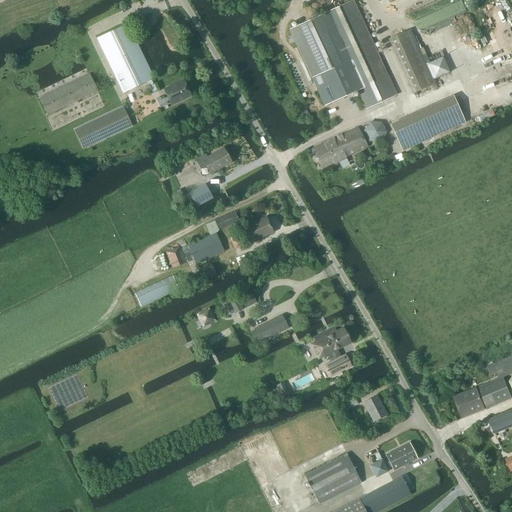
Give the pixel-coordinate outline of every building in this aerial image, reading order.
[(354,1),(322,15),(356,91),(364,108),(396,93),(388,76),(354,1)] [(293,29),(291,29),(313,78),(315,77),(327,104),(356,91),(322,15),(293,29)] [(123,26),(106,34),(102,36),(120,72),(117,73),(126,92),(150,81),(123,26)] [(410,29),(389,39),(414,94),(435,84),(410,29)] [(90,74),(43,96),(40,98),(48,115),(98,91),(90,74)] [(183,80),(164,89),(171,105),(191,96),(183,80)] [(453,95),(390,123),(403,151),(466,122),(453,95)] [(123,107),(74,130),(83,149),(132,126),(123,107)] [(379,123),(368,122),(363,131),(368,140),(378,140),(384,131),(379,123)] [(358,128),(334,139),(343,158),(368,146),(368,144),(358,128)] [(322,144),(312,148),(322,168),(343,158),(334,139),(322,144)] [(203,159),(197,163),(201,169),(207,166),(211,173),(232,162),(224,148),(203,159)] [(205,184),(189,193),(197,207),(213,198),(205,184)] [(267,216),(246,226),(253,241),(274,231),(267,216)] [(213,235),(189,246),(197,264),(225,251),(217,233),(213,235)] [(178,247),(165,253),(172,268),(185,262),(178,247)] [(212,263),(201,269),(206,280),(218,274),(212,263)] [(134,294),(140,307),(178,290),(172,276),(134,294)] [(283,315),(255,328),(262,341),(289,327),(283,315)] [(315,342),(312,344),(314,348),(319,358),(324,356),(327,354),(331,362),(341,357),(337,349),(338,349),(351,342),(344,328),(337,331),(334,327),(330,329),(327,330),(313,337),(315,342)] [(326,365),(324,366),(329,377),(331,376),(351,366),(346,355),(342,357),(341,357),(331,362),(326,365)] [(511,355),(486,366),(491,376),(498,373),(500,379),(504,377),(511,373),(511,355)] [(511,398),(504,378),(476,389),(485,409),(487,409),(511,399),(511,398)] [(476,389),(454,398),(462,418),(485,409),(476,389)] [(377,396),(365,402),(375,422),(387,415),(377,396)] [(355,399),(344,404),(347,409),(358,405),(355,399)] [(511,410),(489,420),(495,434),(511,427),(511,410)] [(417,458),(410,443),(387,454),(395,470),(405,465),(406,467),(410,464),(409,463),(417,458)] [(348,455),(313,472),(306,476),(320,504),(361,483),(361,482),(348,455)] [(380,460),(369,467),(374,478),(385,471),(380,460)] [(400,476),(358,498),(364,511),(377,511),(410,496),(400,476)] [(364,511),(358,498),(331,511),(364,511)]
